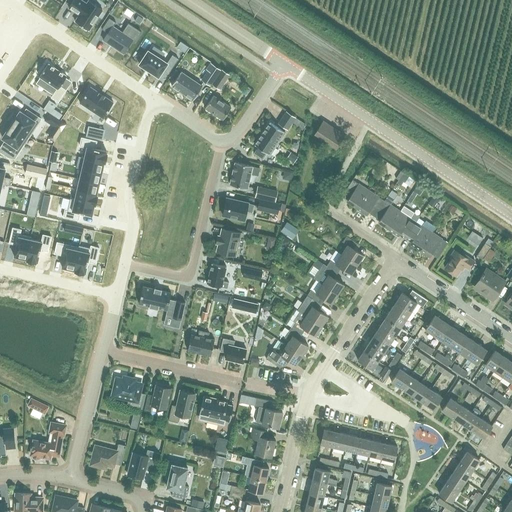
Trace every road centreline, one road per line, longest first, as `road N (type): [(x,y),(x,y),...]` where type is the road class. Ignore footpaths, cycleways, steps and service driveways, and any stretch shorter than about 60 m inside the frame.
road 1 (tertiary): [(511,215),(282,64)]
road 2 (residential): [(124,263),(188,273),(220,141)]
road 3 (residential): [(157,101),(128,194),(133,228),(124,263)]
road 4 (residential): [(157,101),(36,21)]
road 5 (residential): [(103,351),(241,383)]
road 6 (residential): [(511,336),(399,261)]
road 7 (residential): [(71,479),(103,351)]
road 8 (residential): [(326,370),(399,261)]
road 9 (residential): [(280,511),(309,394)]
